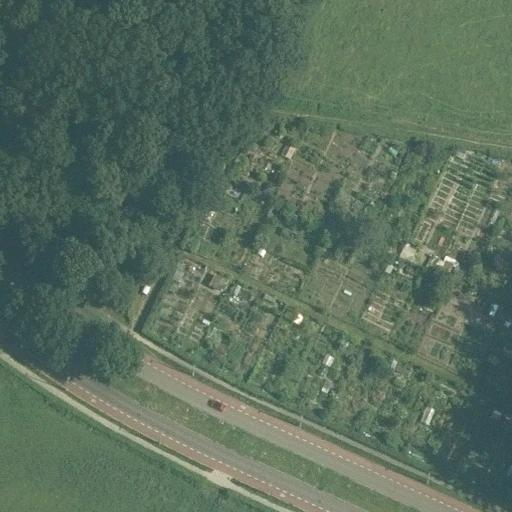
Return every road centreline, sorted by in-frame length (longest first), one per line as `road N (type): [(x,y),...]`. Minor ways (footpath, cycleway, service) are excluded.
road 1 (tertiary): [(450,511),(170,385),(0,273)]
road 2 (tertiary): [(0,328),(149,423),(335,511)]
